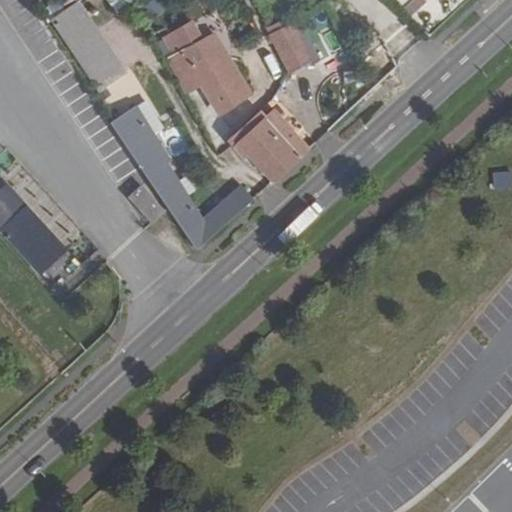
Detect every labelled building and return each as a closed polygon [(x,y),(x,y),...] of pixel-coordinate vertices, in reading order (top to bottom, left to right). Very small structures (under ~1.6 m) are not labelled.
[(106,0),(115,13),(128,4),(124,0),(106,0)] [(79,3),(51,21),(99,93),(127,75),(79,3)] [(294,24),(290,17),(267,29),(271,36),(294,24)] [(203,40),(192,21),(165,37),(176,55),(170,59),(189,91),(204,83),(212,97),(214,95),(224,112),(251,96),(214,33),(203,40)] [(294,24),(271,36),(290,72),(312,60),(294,24)] [(0,104),(0,127),(1,130),(15,121),(3,103),(0,104)] [(142,120),(135,108),(113,122),(111,123),(198,251),(254,201),(244,189),(203,226),(164,165),(169,162),(152,136),(142,120)] [(274,112),(239,145),(256,164),(274,184),(309,150),(274,112)] [(142,120),(152,136),(164,130),(153,113),(142,120)] [(239,145),(265,120),(260,115),(230,142),(245,158),(248,155),(239,145)] [(0,234),(39,277),(84,235),(38,186),(21,201),(9,188),(0,195),(0,234)] [(128,198),(153,224),(165,211),(141,186),(128,198)]
